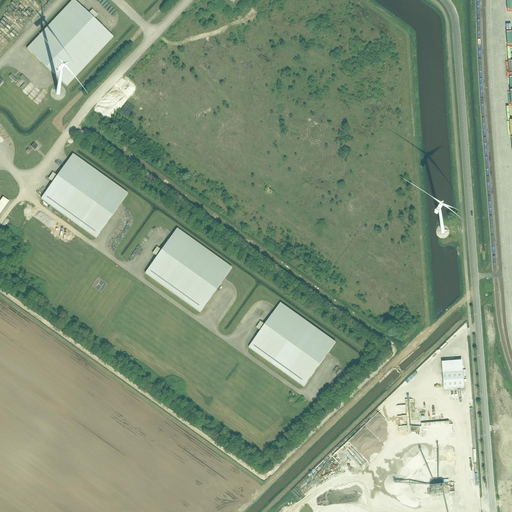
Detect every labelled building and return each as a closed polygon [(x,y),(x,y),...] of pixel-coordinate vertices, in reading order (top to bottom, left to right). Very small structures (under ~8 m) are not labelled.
[(72,0),(26,49),(67,87),(113,37),(93,19),(97,15),(92,10),(88,14),(72,0)] [(41,199),(96,239),(121,204),(128,194),(72,155),(69,160),(57,177),(53,173),(48,179),(53,182),(41,199)] [(0,201),(0,213),(9,202),(3,198),(0,201)] [(200,313),(231,269),(176,229),(161,250),(156,247),(152,253),(157,257),(145,274),(200,313)] [(304,387),(335,343),(280,303),(265,324),(261,321),(256,327),(261,331),(249,348),(304,387)] [(464,362),(443,363),(444,390),(465,389),(464,362)]
